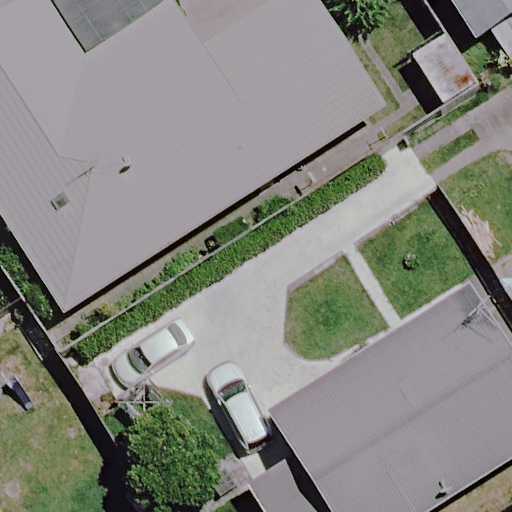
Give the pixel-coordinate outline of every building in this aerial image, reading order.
[(390,118),(314,0),(308,0),(205,65),(175,16),(85,73),(41,3),(0,29),(0,215),(67,322),(390,118)] [(511,3),(511,0),(452,0),(472,30),(511,3)] [(446,511),(511,471),(511,339),(484,294),(276,424),(302,465),(255,494),(266,511),(446,511)] [(0,437),(45,408),(12,357),(0,364),(0,437)] [(132,511),(100,463),(27,511),(132,511)]
